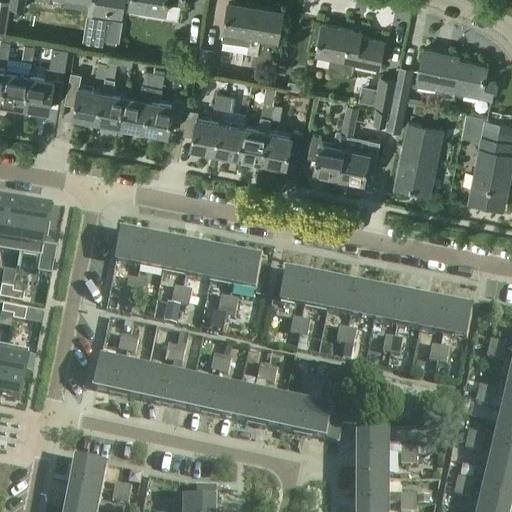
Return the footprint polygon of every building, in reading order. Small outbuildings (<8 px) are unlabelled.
[(11,1),(0,0),(0,33),(6,35),(11,1)] [(24,9),(25,0),(11,0),(11,7),(24,9)] [(97,0),(95,17),(107,19),(110,0),(97,0)] [(123,0),(110,0),(107,19),(120,22),(123,0)] [(130,0),(130,6),(131,6),(130,11),(147,13),(148,9),(167,12),(168,3),(183,5),(183,0),(130,0)] [(223,33),(222,40),(250,45),(251,38),(277,43),(282,13),(228,4),(223,33)] [(322,24),(316,56),(330,59),(328,69),(344,72),(344,71),(351,72),(353,64),(378,69),(384,41),(360,36),(361,31),(322,24)] [(0,46),(0,56),(8,58),(11,43),(1,41),(0,46)] [(25,45),(23,60),(33,62),(35,47),(25,45)] [(30,73),(25,106),(49,110),(51,100),(60,102),(65,67),(68,50),(53,47),(49,67),(47,67),(45,75),(30,73)] [(201,47),(197,70),(211,73),(215,50),(201,47)] [(458,60),(459,56),(423,49),(417,83),(492,98),(495,80),(485,78),(487,66),(458,60)] [(98,62),(96,75),(104,77),(107,64),(98,62)] [(107,64),(104,77),(105,77),(115,79),(117,66),(107,64)] [(400,66),(394,99),(407,101),(414,69),(400,66)] [(25,106),(30,73),(6,69),(1,102),(25,106)] [(146,71),(143,84),(151,86),(154,72),(146,71)] [(97,119),(102,87),(80,83),(82,74),(71,72),(65,102),(75,104),(73,114),(97,119)] [(154,72),(151,86),(162,87),(164,74),(154,72)] [(102,87),(97,119),(121,124),(127,92),(113,90),(115,79),(105,77),(103,87),(102,87)] [(374,89),(371,103),(376,103),(375,104),(390,107),(395,80),(381,77),(378,90),(374,89)] [(127,92),(121,124),(144,129),(151,86),(143,84),(141,95),(127,92)] [(151,86),(144,129),(168,133),(170,123),(180,125),(185,99),(174,97),(173,102),(160,99),(162,88),(162,87),(151,86)] [(217,93),(214,107),(222,108),(225,95),(217,93)] [(225,95),(222,108),(233,110),(235,97),(225,95)] [(394,99),(387,130),(401,133),(407,101),(394,99)] [(263,102),(261,117),(269,118),(272,104),(263,102)] [(272,104),(269,118),(280,120),(283,106),(272,104)] [(344,118),(356,121),(359,107),(347,104),(344,118)] [(191,146),(214,151),(220,119),(199,115),(200,111),(189,109),(184,134),(193,136),(191,146)] [(474,127),(486,129),(487,120),(471,117),(468,133),(473,134),(474,127)] [(341,133),(348,135),(353,136),(356,121),(344,118),(341,133)] [(214,151),(238,155),(244,124),(220,119),(214,151)] [(443,127),(408,120),(395,187),(429,193),(443,127)] [(261,160),(267,128),(244,124),(238,155),(261,160)] [(267,128),(261,160),(286,165),(288,155),(298,157),(303,132),(292,130),(292,133),(267,128)] [(313,134),(309,155),(317,156),(314,170),(339,175),(345,145),(346,145),(348,135),(341,133),(336,132),(334,142),(320,140),(321,136),(313,134)] [(505,177),(511,142),(482,137),(469,201),(503,208),(509,178),(505,177)] [(367,149),(346,145),(345,145),(339,175),(364,180),(367,169),(374,170),(380,141),(369,139),(367,149)] [(5,206),(0,233),(0,253),(18,256),(26,209),(5,206)] [(26,209),(18,256),(39,260),(37,275),(51,278),(51,277),(55,250),(42,248),(44,240),(46,240),(48,227),(46,227),(48,213),(26,209)] [(139,271),(145,240),(122,235),(116,266),(139,271)] [(162,275),(169,244),(145,240),(139,271),(162,275)] [(186,280),(192,249),(169,244),(162,275),(186,280)] [(209,284),(215,254),(192,249),(186,280),(209,284)] [(232,289),(238,258),(215,254),(209,284),(232,289)] [(238,258),(232,289),(256,294),(262,263),(238,258)] [(304,310),(310,279),(286,275),(280,305),(304,310)] [(310,279),(304,310),(327,315),(333,284),(310,279)] [(128,281),(125,297),(134,298),(137,282),(128,281)] [(137,282),(134,298),(143,300),(146,284),(137,282)] [(333,284),(327,315),(350,319),(356,289),(333,284)] [(1,289),(0,293),(0,300),(10,303),(12,295),(13,291),(1,289)] [(356,289),(350,319),(373,324),(380,293),(356,289)] [(175,290),(172,306),(180,307),(183,292),(175,290)] [(183,292),(180,307),(189,309),(192,293),(183,292)] [(380,293),(373,324),(397,329),(403,298),(380,293)] [(12,295),(10,303),(22,305),(24,297),(12,295)] [(403,298),(397,329),(420,333),(426,303),(403,298)] [(221,299),(218,315),(227,316),(230,301),(221,299)] [(230,301),(227,316),(236,318),(239,303),(230,301)] [(426,303),(420,333),(443,338),(449,307),(426,303)] [(473,312),(449,307),(443,338),(467,343),(473,312)] [(3,308),(1,316),(13,318),(14,310),(3,308)] [(13,318),(12,322),(24,324),(26,313),(14,310),(13,318)] [(294,321),(291,336),(299,337),(302,322),(294,321)] [(302,322),(299,337),(308,339),(311,324),(302,322)] [(339,330),(336,346),(345,347),(348,332),(339,330)] [(348,332),(345,347),(354,349),(357,333),(348,332)] [(121,338),(118,353),(126,355),(130,339),(121,338)] [(130,339),(126,355),(135,357),(138,341),(130,339)] [(386,339),(383,354),(391,356),(394,341),(386,339)] [(394,341),(391,356),(399,358),(403,343),(394,341)] [(490,342),(489,351),(505,355),(507,346),(490,342)] [(168,348),(165,364),(173,366),(177,350),(168,348)] [(432,348),(429,364),(437,365),(440,350),(432,348)] [(177,350),(173,366),(182,368),(186,352),(177,350)] [(440,350),(437,365),(447,367),(450,352),(440,350)] [(6,351),(0,383),(0,397),(18,401),(25,364),(27,355),(6,351)] [(489,351),(487,360),(503,363),(505,355),(489,351)] [(215,358),(211,374),(219,376),(222,360),(215,358)] [(222,360),(219,376),(228,378),(232,362),(222,360)] [(94,393),(118,398),(125,367),(101,362),(94,393)] [(148,372),(125,367),(118,398),(141,403),(148,372)] [(260,368),(257,384),(265,385),(269,370),(260,368)] [(269,370),(265,385),(274,387),(277,372),(269,370)] [(164,408),(171,377),(148,372),(141,403),(164,408)] [(187,413),(194,382),(171,377),(164,408),(187,413)] [(307,378),(304,393),(312,395),(315,380),(307,378)] [(315,380),(312,395),(320,397),(323,381),(315,380)] [(210,418),(217,387),(194,382),(187,413),(210,418)] [(233,423),(240,392),(217,387),(210,418),(233,423)] [(480,389),(478,397),(493,400),(495,392),(480,389)] [(256,428),(263,397),(240,392),(233,423),(256,428)] [(279,433),(286,402),(263,397),(256,428),(279,433)] [(478,397),(476,406),(492,409),(493,400),(478,397)] [(279,433),(302,438),(309,407),(286,402),(279,433)] [(511,429),(511,404),(505,403),(499,426),(511,429)] [(309,407),(302,438),(338,445),(342,426),(331,423),(333,412),(309,407)] [(511,453),(511,429),(499,426),(494,449),(511,453)] [(357,434),(357,458),(390,458),(390,434),(357,434)] [(469,434),(467,442),(483,446),(485,438),(469,434)] [(483,446),(467,442),(465,451),(480,455),(483,446)] [(511,477),(511,453),(494,449),(489,472),(511,477)] [(417,450),(401,450),(401,458),(417,458),(417,450)] [(390,458),(357,458),(357,482),(390,482),(390,458)] [(417,458),(401,458),(401,467),(417,467),(417,458)] [(71,486),(102,493),(107,469),(76,463),(71,486)] [(511,501),(511,477),(489,472),(483,495),(511,501)] [(458,480),(456,489),(472,493),(474,484),(458,480)] [(390,482),(357,482),(357,506),(390,506),(390,482)] [(78,511),(98,511),(102,493),(71,486),(67,510),(78,511)] [(116,486),(114,495),(130,498),(131,489),(116,486)] [(456,489),(455,497),(471,500),(472,493),(456,489)] [(183,511),(215,511),(216,491),(197,490),(197,502),(183,502),(183,511)] [(114,495),(113,504),(128,506),(130,498),(114,495)] [(511,501),(483,495),(479,511),(511,511),(511,509),(511,501)] [(401,497),(401,506),(417,506),(417,497),(401,497)]
